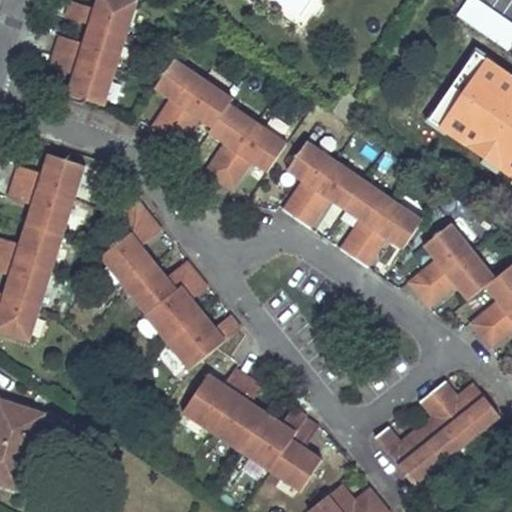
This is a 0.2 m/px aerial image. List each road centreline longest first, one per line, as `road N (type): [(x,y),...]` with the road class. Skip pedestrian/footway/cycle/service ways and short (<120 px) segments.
road 1 (residential): [(448,347),(283,231),(213,258)]
road 2 (residential): [(0,101),(124,145),(213,258)]
road 3 (residential): [(213,258),(345,427)]
road 4 (residential): [(345,427),(448,347)]
